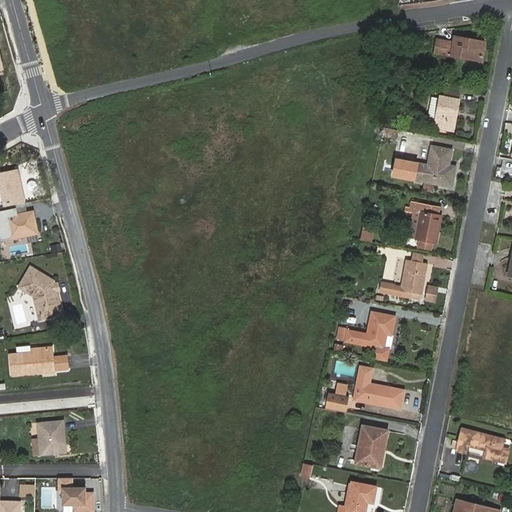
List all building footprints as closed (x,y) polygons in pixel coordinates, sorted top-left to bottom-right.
[(246,24),(248,0),(221,0),(221,6),(216,6),(214,36),(229,37),(230,23),(246,24)] [(453,42),(437,39),(435,52),(482,61),(485,42),(455,36),(453,42)] [(442,96),(457,99),(458,92),(444,90),(442,96)] [(427,120),(454,125),(459,99),(457,99),(442,96),(441,96),(440,98),(432,96),(427,120)] [(455,166),(449,165),(452,150),(432,146),(428,165),(395,160),(392,175),(425,181),(423,189),(432,190),(434,183),(452,186),(455,166)] [(25,202),(18,169),(0,172),(0,191),(3,207),(25,202)] [(413,202),(411,210),(421,212),(416,238),(437,242),(441,216),(438,215),(440,208),(413,202)] [(17,208),(6,210),(11,238),(37,233),(34,219),(29,220),(28,213),(19,214),(17,208)] [(421,212),(411,210),(406,236),(416,238),(421,212)] [(373,231),(363,229),(361,239),(371,241),(373,231)] [(407,238),(406,244),(415,246),(416,240),(407,238)] [(418,261),(424,262),(426,252),(413,249),(410,260),(418,261)] [(421,294),(422,294),(427,263),(424,262),(418,261),(410,260),(407,259),(401,286),(395,285),(395,284),(382,282),(380,291),(420,299),(421,294)] [(33,268),(23,288),(38,295),(44,319),(62,314),(59,303),(63,302),(60,290),(57,288),(57,286),(58,283),(57,280),(33,268)] [(436,302),(439,287),(428,285),(425,300),(436,302)] [(372,312),(368,334),(348,330),(346,341),(384,348),(387,333),(391,334),(395,316),(372,312)] [(337,339),(346,341),(348,330),(339,329),(337,339)] [(341,351),(342,344),(333,342),(331,349),(341,351)] [(12,374),(39,372),(39,369),(54,368),(54,371),(68,369),(66,356),(53,357),(52,347),(31,349),(31,353),(11,355),(12,374)] [(390,388),(369,383),(372,369),(361,367),(355,399),(400,408),(403,390),(390,388)] [(336,393),(346,395),(348,384),(338,382),(336,393)] [(329,392),(326,408),(346,412),(349,396),(346,395),(336,393),(329,392)] [(32,439),(34,455),(65,452),(63,422),(38,424),(40,438),(32,439)] [(377,466),(381,449),(384,450),(387,431),(363,426),(356,462),(377,466)] [(502,448),(505,439),(462,429),(456,450),(466,453),(468,446),(486,450),(484,457),(506,463),(510,450),(502,448)] [(468,446),(466,453),(484,457),(486,450),(468,446)] [(308,477),(312,464),(302,462),(298,475),(308,477)] [(94,511),(95,493),(87,493),(87,488),(74,488),(74,479),(58,478),(58,492),(63,492),(62,507),(73,507),(73,511),(94,511)] [(376,487),(352,482),(348,506),(346,511),(365,511),(367,501),(373,503),(376,487)] [(32,497),(33,484),(18,483),(17,495),(32,497)] [(499,511),(500,511),(457,500),(454,511),(499,511)] [(19,511),(20,502),(0,501),(0,511),(19,511)]
